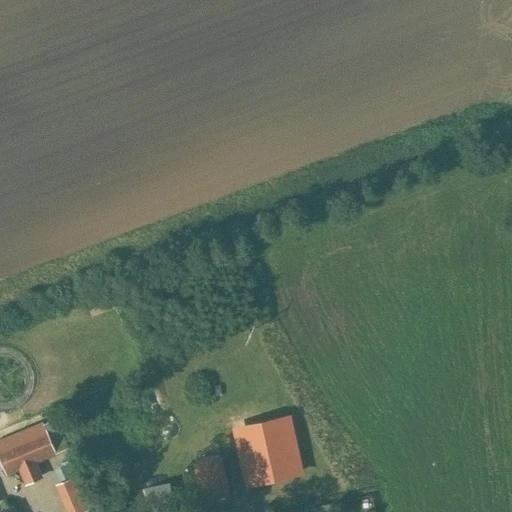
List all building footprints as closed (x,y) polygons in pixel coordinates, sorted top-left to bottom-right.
[(274,417),(220,429),(228,466),(282,455),(274,417)] [(54,419),(33,428),(44,455),(65,446),(54,419)] [(33,428),(0,441),(0,453),(7,470),(44,455),(33,428)] [(282,455),(228,466),(235,501),(289,489),(282,455)] [(75,511),(90,511),(98,509),(84,475),(64,483),(75,511)] [(183,508),(183,484),(153,484),(154,509),(183,508)]
